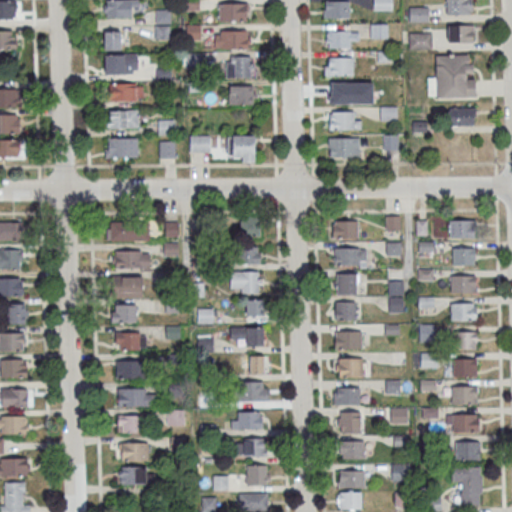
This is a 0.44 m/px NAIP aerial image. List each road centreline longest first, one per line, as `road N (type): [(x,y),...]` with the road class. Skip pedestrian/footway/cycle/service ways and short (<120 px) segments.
road 1 (residential): [(305,511),(286,0)]
road 2 (residential): [(72,511),(56,0)]
road 3 (residential): [(511,187),(0,190)]
